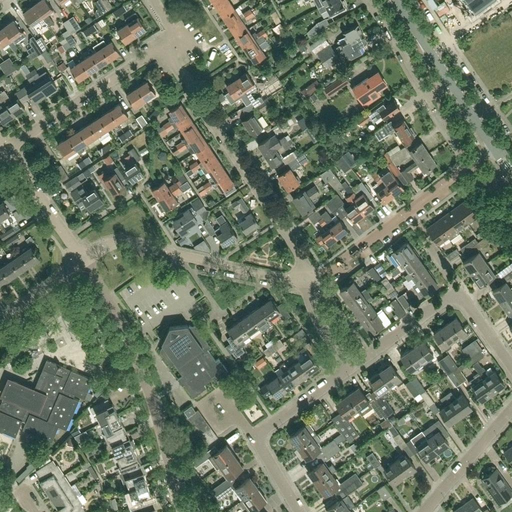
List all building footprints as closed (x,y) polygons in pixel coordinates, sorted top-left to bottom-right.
[(53,9),(46,0),(39,0),(34,4),(46,22),(49,26),(54,22),(51,18),(47,13),(53,9)] [(102,14),(108,10),(101,0),(99,0),(95,3),(102,14)] [(108,0),(101,0),(108,10),(113,7),(108,0)] [(234,9),(228,0),(225,0),(217,6),(223,16),(234,9)] [(345,7),(345,6),(346,6),(344,1),(342,1),(341,0),(333,0),(323,5),(318,8),(321,13),(328,9),(331,15),(345,7)] [(461,0),(464,2),(467,9),(472,14),(482,7),(489,2),(489,1),(490,0),(461,0)] [(46,22),(34,4),(23,12),(27,17),(24,19),(30,26),(38,20),(42,25),(46,22)] [(127,10),(123,5),(118,8),(122,14),(127,10)] [(116,17),(122,14),(118,8),(112,12),(116,17)] [(245,16),(243,13),(242,11),(238,14),(234,9),(223,16),(230,26),(245,16)] [(248,21),(247,19),(251,17),(247,11),(243,13),(245,16),(230,26),(237,36),(248,29),(244,23),(248,21)] [(146,28),(138,16),(135,12),(125,19),(127,23),(135,36),(146,28)] [(74,16),(69,20),(76,31),(81,27),(74,16)] [(23,32),(14,19),(3,27),(12,39),(15,43),(25,36),(22,32),(23,32)] [(320,30),(329,24),(326,19),(317,23),(320,30)] [(64,38),(76,31),(69,20),(64,23),(68,30),(62,34),(64,38)] [(135,36),(127,23),(117,30),(125,42),(135,36)] [(94,24),(88,27),(92,33),(97,29),(94,24)] [(338,46),(363,33),(358,25),(343,32),(345,36),(339,39),(340,40),(338,41),(340,45),(338,45),(338,46)] [(12,39),(3,27),(0,29),(0,44),(2,47),(12,39)] [(86,36),(92,33),(88,27),(83,31),(86,36)] [(254,39),(258,36),(256,33),(255,31),(251,34),(248,29),(237,36),(243,46),(254,39)] [(363,44),(367,42),(363,33),(338,46),(341,51),(351,46),(355,54),(366,49),(363,44)] [(255,62),(265,55),(258,43),(261,41),(260,39),(258,36),(254,39),(243,46),(250,56),(251,56),(255,62)] [(333,48),(324,36),(310,46),(316,53),(317,53),(322,60),(335,52),(333,48)] [(42,37),(36,41),(44,52),(47,50),(46,50),(49,48),(42,37)] [(73,37),(67,40),(71,46),(76,42),(73,37)] [(65,50),(71,46),(67,40),(61,44),(65,50)] [(101,47),(109,60),(120,53),(112,40),(106,44),(103,40),(98,43),(101,47)] [(42,53),(44,52),(36,41),(31,44),(35,50),(38,55),(42,53)] [(109,60),(101,47),(98,43),(93,46),(96,51),(91,54),(99,67),(109,60)] [(35,50),(25,57),(28,61),(38,55),(35,50)] [(47,50),(44,52),(42,53),(48,62),(52,59),(47,50)] [(327,68),(340,59),(335,52),(322,60),(327,68)] [(99,67),(91,54),(81,61),(89,73),(99,67)] [(10,58),(5,61),(12,72),(17,68),(10,58)] [(0,65),(6,75),(12,72),(5,61),(0,63),(0,65)] [(89,73),(81,61),(70,68),(79,80),(89,73)] [(63,62),(57,66),(61,72),(67,68),(63,62)] [(36,69),(31,72),(35,77),(39,74),(36,69)] [(275,72),(278,82),(287,79),(284,70),(275,72)] [(30,80),(35,77),(31,72),(26,74),(30,80)] [(257,88),(255,83),(247,72),(237,79),(255,107),(258,105),(264,101),(261,97),(259,96),(255,99),(251,92),(257,88)] [(380,95),(376,89),(385,84),(378,73),(369,79),(368,77),(363,81),(353,88),(356,93),(358,92),(365,103),(364,104),(364,105),(380,95)] [(57,87),(49,75),(43,79),(39,74),(35,77),(38,82),(46,94),(57,87)] [(349,82),(344,74),(333,82),(338,89),(349,82)] [(46,94),(38,82),(35,77),(30,80),(34,85),(28,89),(26,86),(20,89),(27,100),(31,96),(35,101),(46,94)] [(255,107),(237,79),(227,86),(230,91),(225,94),(231,103),(241,96),(247,105),(241,108),(245,114),(255,107)] [(156,93),(148,80),(136,88),(145,100),(156,93)] [(321,86),(316,80),(301,91),(306,98),(321,86)] [(145,100),(136,88),(126,94),(135,106),(145,100)] [(25,108),(21,103),(27,100),(20,89),(15,93),(18,97),(12,101),(4,89),(0,92),(0,93),(14,115),(25,108)] [(285,89),(280,93),(284,99),(289,96),(285,89)] [(0,102),(1,104),(0,104),(0,116),(3,122),(14,115),(0,93),(0,102)] [(261,111),(271,105),(267,99),(264,101),(258,105),(261,111)] [(385,118),(400,108),(394,100),(385,106),(383,102),(368,113),(362,117),(365,122),(371,118),(373,121),(382,114),(385,118)] [(128,116),(120,103),(109,110),(118,123),(128,116)] [(187,113),(180,103),(169,110),(173,115),(168,118),(170,121),(172,123),(187,113)] [(157,106),(152,111),(157,116),(162,111),(157,106)] [(118,123),(109,110),(99,117),(107,129),(118,123)] [(152,120),(157,116),(152,111),(148,116),(152,120)] [(187,113),(172,123),(174,126),(175,128),(179,125),(183,130),(194,123),(187,113)] [(148,123),(142,114),(136,118),(142,127),(148,123)] [(263,128),(254,114),(243,121),(252,135),(263,128)] [(107,129),(99,117),(89,124),(97,136),(100,140),(110,134),(107,129)] [(410,128),(404,119),(394,126),(393,125),(386,129),(384,125),(375,132),(379,139),(396,129),(404,141),(412,136),(416,134),(412,127),(410,128)] [(200,133),(200,132),(194,123),(183,130),(187,136),(182,139),(183,141),(183,140),(185,143),(200,133)] [(97,136),(89,124),(79,130),(87,143),(97,136)] [(271,137),(281,130),(277,125),(267,131),(271,137)] [(130,128),(124,132),(127,137),(133,134),(130,128)] [(83,150),(81,147),(87,143),(79,130),(68,137),(77,150),(79,153),(83,150)] [(122,141),(127,137),(124,132),(118,136),(122,141)] [(207,143),(201,134),(200,133),(185,143),(187,146),(188,149),(193,146),(196,151),(207,143)] [(404,141),(402,142),(405,146),(407,145),(414,140),(412,136),(404,141)] [(77,150),(68,137),(58,144),(66,157),(77,150)] [(276,148),(269,137),(258,144),(265,155),(276,148)] [(290,144),(287,140),(281,144),(284,148),(290,144)] [(109,142),(103,146),(107,151),(113,147),(109,142)] [(429,153),(421,142),(409,150),(412,154),(417,161),(429,153)] [(214,153),(207,143),(196,151),(203,161),(211,155),(214,153)] [(281,144),(276,148),(265,155),(272,166),(283,159),(279,153),(285,150),(281,144)] [(101,155),(107,151),(103,146),(98,149),(101,155)] [(392,160),(396,165),(412,154),(409,150),(408,151),(405,146),(390,156),(392,160)] [(143,173),(136,162),(140,159),(133,147),(128,151),(129,154),(125,157),(130,165),(125,169),(132,180),(143,173)] [(283,158),(286,164),(297,157),(294,151),(283,158)] [(358,162),(349,151),(343,156),(351,167),(358,162)] [(297,157),(286,164),(289,168),(279,175),(285,183),(284,184),(288,189),(301,180),(297,175),(295,176),(291,170),(308,159),(304,152),(300,155),(297,157)] [(209,171),(220,163),(214,153),(211,155),(203,161),(199,164),(200,166),(205,173),(209,171)] [(429,153),(417,161),(401,172),(408,182),(413,178),(409,172),(420,165),(424,171),(427,174),(432,171),(430,167),(436,163),(429,153)] [(117,167),(109,154),(103,158),(111,171),(117,167)] [(89,156),(83,159),(86,165),(92,161),(89,156)] [(345,172),(351,167),(343,156),(336,161),(345,172)] [(81,168),(86,165),(83,159),(77,163),(81,168)] [(400,172),(396,165),(392,160),(386,164),(388,166),(394,176),(400,172)] [(226,172),(220,163),(209,171),(216,181),(227,173),(226,172)] [(68,177),(61,165),(54,169),(61,181),(68,177)] [(404,187),(396,177),(395,178),(394,176),(388,166),(378,173),(379,175),(394,195),(404,187)] [(333,178),(334,174),(330,168),(321,174),(326,182),(333,178)] [(88,169),(83,172),(87,178),(92,175),(88,169)] [(124,185),(115,172),(108,177),(104,171),(99,175),(107,188),(109,187),(113,193),(124,185)] [(187,180),(181,171),(176,175),(182,184),(187,180)] [(394,195),(379,175),(378,173),(376,171),(372,174),(378,183),(373,187),(384,202),(394,195)] [(223,191),(234,183),(227,173),(216,181),(212,183),(213,186),(215,188),(219,185),(223,191)] [(70,190),(81,182),(77,175),(66,183),(70,190)] [(335,177),(328,182),(332,189),(339,183),(335,177)] [(159,199),(179,186),(176,182),(168,187),(164,180),(152,189),(159,199)] [(359,195),(357,196),(345,180),(341,183),(350,195),(364,214),(374,206),(358,184),(353,188),(359,195)] [(103,199),(95,188),(88,193),(83,185),(72,192),(79,204),(86,200),(90,207),(103,199)] [(178,201),(174,195),(181,190),(179,186),(159,199),(165,210),(178,201)] [(314,205),(311,199),(320,193),(315,186),(306,192),(305,190),(293,198),(303,212),(314,205)] [(337,194),(331,199),(337,207),(344,203),(337,194)] [(364,214),(350,195),(346,198),(352,205),(345,210),(354,222),(364,214)] [(198,214),(206,209),(199,198),(198,198),(197,197),(192,200),(193,201),(191,203),(198,214)] [(249,209),(241,197),(232,203),(235,208),(239,205),(244,212),(249,209)] [(332,211),(337,207),(331,199),(326,203),(332,211)] [(478,216),(466,200),(456,207),(468,223),(478,216)] [(0,219),(10,214),(2,201),(0,202),(0,219)] [(192,224),(189,219),(197,214),(192,206),(176,217),(177,218),(173,221),(179,230),(183,235),(189,231),(187,228),(192,224)] [(458,230),(468,223),(456,207),(447,214),(458,230)] [(323,217),(321,214),(317,209),(308,216),(314,224),(318,221),(326,230),(316,238),(320,244),(324,241),(328,245),(338,237),(323,217)] [(348,230),(340,219),(334,224),(325,211),(321,214),(323,217),(338,237),(348,230)] [(259,223),(252,214),(251,212),(246,215),(245,214),(237,219),(239,222),(246,232),(259,223)] [(237,238),(230,226),(229,227),(225,220),(222,214),(215,218),(220,225),(214,229),(216,231),(216,232),(217,234),(217,235),(221,240),(219,241),(223,247),(237,238)] [(450,239),(460,232),(458,230),(447,214),(437,221),(448,237),(450,239)] [(216,231),(214,229),(207,218),(206,220),(205,224),(204,225),(210,235),(216,232),(216,231)] [(448,237),(437,221),(427,228),(439,244),(448,237)] [(12,227),(6,231),(9,236),(15,232),(12,227)] [(482,237),(489,232),(486,227),(478,232),(482,237)] [(3,239),(9,236),(6,231),(0,235),(3,239)] [(491,232),(478,242),(477,242),(481,247),(494,237),(491,232)] [(17,234),(11,238),(13,242),(19,238),(17,234)] [(7,246),(13,242),(11,238),(5,242),(7,246)] [(475,238),(468,243),(471,247),(477,242),(478,242),(475,238)] [(415,253),(407,242),(391,254),(399,265),(402,262),(415,253)] [(463,253),(471,247),(468,243),(460,249),(463,253)] [(39,258),(31,246),(21,253),(29,265),(39,258)] [(450,260),(460,253),(456,248),(446,255),(450,260)] [(487,263),(479,252),(479,251),(462,263),(463,263),(464,263),(471,274),(487,263)] [(29,265),(21,253),(11,260),(19,272),(29,265)] [(410,273),(423,263),(415,253),(402,262),(410,273)] [(19,272),(11,260),(1,267),(9,279),(19,272)] [(387,273),(379,262),(374,265),(382,276),(387,273)] [(504,275),(511,269),(511,262),(499,271),(502,276),(504,275)] [(417,283),(430,274),(423,263),(410,273),(404,277),(408,281),(413,277),(417,283)] [(495,274),(495,273),(494,273),(487,263),(471,274),(479,284),(478,285),(479,286),(495,274)] [(0,285),(9,279),(1,267),(0,267),(0,285)] [(380,278),(372,267),(367,270),(375,281),(380,278)] [(420,297),(438,285),(430,274),(417,283),(413,287),(420,297)] [(380,281),(383,286),(389,281),(386,277),(380,281)] [(361,292),(353,281),(340,290),(348,302),(361,292)] [(392,285),(389,281),(383,286),(386,290),(392,285)] [(511,294),(511,286),(510,287),(506,281),(493,291),(501,302),(511,294)] [(395,290),(392,285),(386,290),(389,294),(395,290)] [(355,312),(368,303),(373,299),(365,289),(361,292),(348,302),(355,312)] [(398,294),(395,290),(389,294),(392,298),(398,294)] [(410,304),(402,294),(397,297),(405,308),(410,304)] [(511,310),(511,294),(501,302),(509,313),(511,310)] [(291,315),(282,302),(277,306),(271,298),(260,306),(269,319),(280,311),(285,319),(291,315)] [(399,318),(406,313),(395,299),(390,302),(395,309),(393,310),(399,318)] [(376,313),(368,303),(355,312),(363,323),(376,313)] [(269,319),(260,306),(249,314),(258,327),(259,327),(260,329),(265,326),(263,323),(269,319)] [(384,324),(376,313),(363,323),(370,333),(384,324)] [(258,327),(249,314),(239,321),(248,334),(258,327)] [(468,335),(456,317),(445,325),(455,339),(460,335),(463,338),(468,335)] [(249,336),(248,334),(239,321),(228,329),(232,334),(227,338),(236,350),(232,353),(235,357),(244,351),(241,347),(245,344),(243,341),(249,336)] [(215,361),(207,350),(210,348),(210,349),(211,348),(195,326),(190,326),(189,325),(189,326),(189,327),(187,325),(170,327),(162,343),(163,345),(162,345),(162,346),(160,351),(171,366),(172,366),(171,365),(174,363),(182,375),(177,379),(182,385),(184,384),(193,397),(205,388),(203,385),(212,378),(215,381),(227,372),(219,359),(215,361)] [(455,339),(445,325),(433,333),(446,351),(451,347),(448,343),(455,339)] [(300,344),(307,337),(301,331),(294,337),(300,344)] [(280,338),(275,341),(280,347),(284,344),(280,338)] [(436,358),(424,340),(412,348),(422,362),(428,358),(431,361),(436,358)] [(275,341),(271,344),(276,350),(280,347),(275,341)] [(319,366),(312,356),(317,353),(309,342),(304,345),(305,347),(300,350),(304,357),(299,361),(308,374),(319,366)] [(271,344),(267,347),(272,353),(276,350),(271,344)] [(477,345),(465,353),(469,359),(481,350),(477,345)] [(267,356),(272,353),(267,347),(263,350),(267,356)] [(422,362),(412,348),(401,356),(414,374),(419,370),(416,366),(422,362)] [(484,356),(481,350),(469,359),(473,364),(478,372),(487,384),(493,392),(505,384),(495,370),(488,375),(483,367),(481,367),(477,361),(484,356)] [(448,354),(443,357),(452,370),(458,367),(448,354)] [(447,374),(452,370),(443,357),(438,361),(447,374)] [(259,369),(267,364),(263,358),(255,363),(259,369)] [(0,429),(15,436),(21,422),(24,423),(22,429),(52,441),(59,426),(67,429),(79,400),(73,398),(75,394),(85,398),(84,398),(87,392),(92,379),(93,380),(93,379),(61,365),(59,364),(59,365),(47,360),(35,388),(8,377),(0,395),(0,396),(3,397),(2,401),(0,400),(0,429)] [(308,374),(299,361),(288,368),(297,381),(308,374)] [(297,381),(288,368),(284,362),(279,366),(283,371),(278,376),(284,384),(287,389),(297,381)] [(404,381),(391,363),(389,365),(387,364),(383,366),(384,369),(380,371),(384,378),(390,386),(395,382),(398,385),(404,381)] [(458,367),(452,370),(461,383),(467,379),(461,371),(466,365),(464,363),(458,367)] [(456,386),(461,383),(452,370),(447,374),(456,386)] [(376,390),(371,394),(375,399),(378,403),(378,404),(383,400),(388,396),(383,390),(390,386),(384,378),(380,371),(369,379),(376,390)] [(493,392),(487,384),(478,372),(473,375),(475,377),(468,382),(482,400),(493,392)] [(287,389),(284,384),(278,376),(267,383),(262,376),(257,379),(265,390),(269,387),(276,397),(287,389)] [(411,380),(420,393),(426,389),(416,377),(411,380)] [(420,393),(411,380),(410,380),(405,383),(415,396),(420,393)] [(369,401),(359,386),(347,395),(358,410),(369,401)] [(97,398),(105,390),(101,387),(94,394),(97,398)] [(435,402),(426,389),(420,393),(429,406),(435,402)] [(472,408),(462,393),(456,398),(451,391),(446,395),(461,416),(472,408)] [(87,392),(84,398),(85,398),(90,400),(93,394),(87,392)] [(358,410),(347,395),(336,403),(347,417),(358,410)] [(415,404),(422,399),(419,395),(412,400),(415,404)] [(461,416),(446,395),(441,398),(446,405),(439,410),(450,424),(461,416)] [(118,414),(114,407),(112,408),(108,399),(90,408),(93,414),(96,412),(101,423),(118,414)] [(381,418),(386,414),(378,404),(378,403),(375,399),(370,403),(381,418)] [(383,400),(378,404),(386,414),(387,416),(392,412),(383,400)] [(196,411),(192,406),(184,411),(188,417),(196,411)] [(201,414),(198,410),(196,411),(188,417),(187,417),(191,422),(201,414)] [(124,432),(120,423),(122,422),(118,414),(101,423),(106,433),(103,435),(106,440),(124,432)] [(194,426),(205,419),(201,414),(191,422),(194,426)] [(393,414),(388,417),(392,423),(397,419),(393,414)] [(346,438),(351,434),(343,423),(337,415),(332,418),(346,438)] [(197,431),(208,423),(205,419),(194,426),(197,431)] [(348,419),(343,423),(351,434),(353,437),(359,434),(348,419)] [(449,444),(441,433),(445,430),(446,431),(447,430),(439,419),(429,426),(422,431),(427,438),(437,452),(449,444)] [(200,435),(211,428),(208,423),(197,431),(200,435)] [(298,448),(316,434),(308,423),(290,436),(298,448)] [(97,435),(102,432),(98,425),(93,428),(97,435)] [(393,425),(389,428),(395,436),(399,433),(393,425)] [(77,427),(71,432),(73,436),(80,433),(77,427)] [(214,432),(211,428),(200,435),(204,440),(214,432)] [(406,443),(407,445),(414,454),(414,453),(418,449),(426,460),(437,452),(427,438),(422,431),(416,436),(406,443)] [(136,448),(132,440),(128,441),(124,432),(106,440),(109,446),(112,445),(116,456),(134,448),(136,448)] [(218,437),(214,432),(204,440),(207,444),(218,437)] [(402,449),(407,445),(406,443),(399,433),(395,436),(393,437),(402,449)] [(321,448),(317,442),(320,440),(316,434),(298,448),(306,459),(321,448)] [(69,438),(67,445),(74,447),(76,440),(69,438)] [(322,447),(326,452),(338,444),(334,439),(322,447)] [(8,468),(18,473),(32,446),(21,441),(8,468)] [(235,456),(227,444),(212,455),(211,456),(208,458),(217,469),(220,467),(235,456)] [(341,449),(338,444),(326,452),(329,457),(341,449)] [(85,450),(88,455),(96,451),(93,446),(85,450)] [(139,467),(135,457),(137,456),(134,448),(116,456),(121,466),(118,468),(120,474),(127,471),(139,467)] [(208,458),(211,456),(207,451),(192,462),(196,467),(208,458)] [(381,464),(372,452),(366,456),(375,468),(381,464)] [(415,468),(405,454),(394,461),(405,476),(410,472),(411,474),(416,470),(415,468)] [(243,467),(235,456),(220,467),(228,478),(243,467)] [(64,475),(57,464),(56,465),(52,460),(36,471),(41,479),(39,480),(44,488),(64,475)] [(316,484),(331,473),(336,470),(332,464),(328,466),(324,461),(308,472),(316,484)] [(405,476),(394,461),(384,469),(394,483),(395,482),(396,484),(401,481),(400,479),(405,476)] [(98,476),(94,471),(91,465),(87,468),(94,479),(98,476)] [(147,484),(144,476),(142,476),(139,467),(127,471),(120,474),(124,484),(126,491),(129,490),(147,484)] [(511,493),(511,489),(497,468),(481,479),(498,503),(511,493)] [(359,478),(355,472),(340,483),(344,488),(359,478)] [(339,484),(331,473),(316,484),(324,495),(339,484)] [(368,478),(365,473),(359,478),(344,488),(342,489),(346,496),(363,484),(362,482),(368,478)] [(53,497),(71,486),(64,475),(44,488),(49,496),(51,494),(53,497)] [(244,499),(258,489),(250,477),(235,487),(244,499)] [(212,489),(215,494),(230,484),(227,479),(212,489)] [(151,502),(148,492),(150,492),(147,484),(129,490),(133,501),(130,502),(132,508),(139,506),(151,502)] [(234,489),(230,484),(215,494),(219,499),(234,489)] [(376,490),(384,500),(391,495),(384,485),(376,490)] [(58,509),(78,496),(71,486),(53,497),(55,500),(53,501),(58,509)] [(247,511),(248,511),(266,500),(258,489),(244,499),(239,503),(243,508),(244,507),(247,511)] [(85,511),(83,508),(85,507),(78,496),(58,509),(59,511),(85,511)] [(490,511),(489,511),(487,509),(483,511),(473,497),(453,511),(490,511)] [(345,511),(349,510),(341,499),(327,509),(327,510),(326,511),(345,511)] [(139,506),(132,508),(130,508),(131,511),(155,511),(156,511),(154,511),(151,502),(139,506)]
